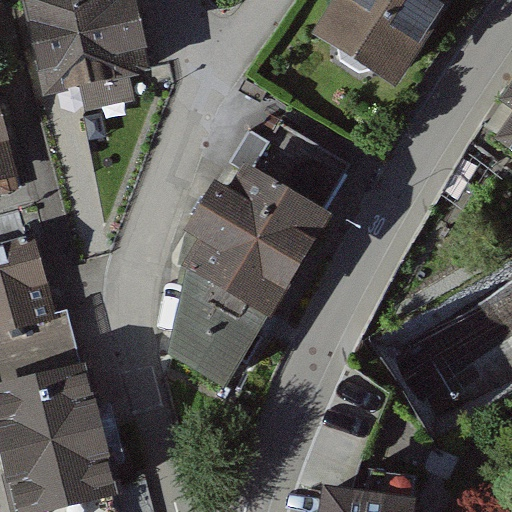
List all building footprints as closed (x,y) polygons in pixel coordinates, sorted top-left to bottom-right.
[(28,0),(50,91),(140,70),(135,48),(154,43),(144,0),(28,0)] [(445,0),(338,0),(321,27),(397,76),(445,0)] [(511,83),(504,95),(511,100),(511,119),(502,134),(511,140),(511,83)] [(8,92),(0,94),(0,182),(32,172),(8,92)] [(314,211),(342,164),(277,125),(266,143),(256,137),(239,166),(248,172),(235,194),(220,185),(195,226),(209,234),(189,268),(174,348),(223,377),(322,216),(314,211)] [(52,228),(0,243),(0,336),(78,313),(52,228)] [(108,361),(3,390),(36,511),(62,511),(143,490),(108,361)] [(411,511),(416,479),(371,473),(368,498),(326,493),(323,511),(411,511)]
